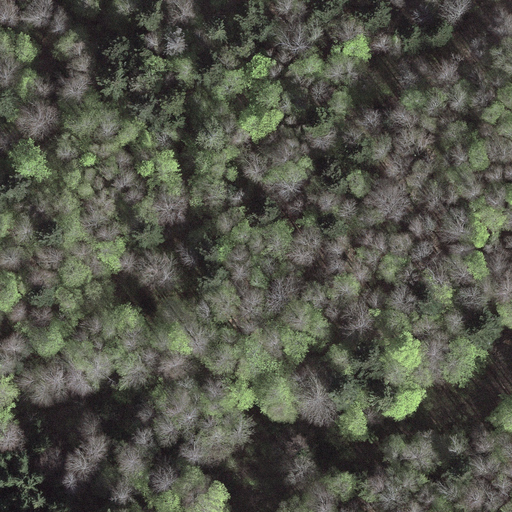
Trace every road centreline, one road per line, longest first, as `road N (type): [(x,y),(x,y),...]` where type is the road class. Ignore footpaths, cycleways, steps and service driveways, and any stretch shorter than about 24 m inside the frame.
road 1 (track): [(0,400),(173,370),(511,374)]
road 2 (track): [(258,511),(362,443),(511,384)]
